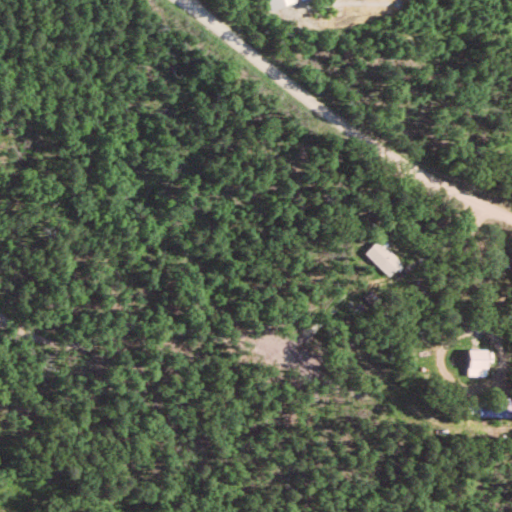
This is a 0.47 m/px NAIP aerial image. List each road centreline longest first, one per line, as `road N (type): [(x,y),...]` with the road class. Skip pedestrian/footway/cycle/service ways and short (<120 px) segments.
road 1 (residential): [(511,215),(380,152),(177,0)]
road 2 (residential): [(497,336),(483,325),(439,340),(445,376),(463,388),(500,390),(506,355),(497,336)]
road 3 (residential): [(487,204),(483,325)]
